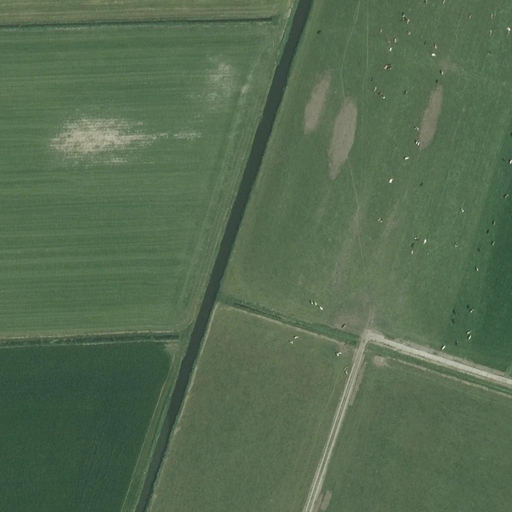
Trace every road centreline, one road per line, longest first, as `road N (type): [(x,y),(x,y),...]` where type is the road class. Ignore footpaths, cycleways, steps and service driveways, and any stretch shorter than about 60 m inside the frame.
road 1 (track): [(366,335),(371,316),(357,306),(307,314),(248,294),(235,278),(321,0)]
road 2 (track): [(511,382),(365,334),(307,511)]
